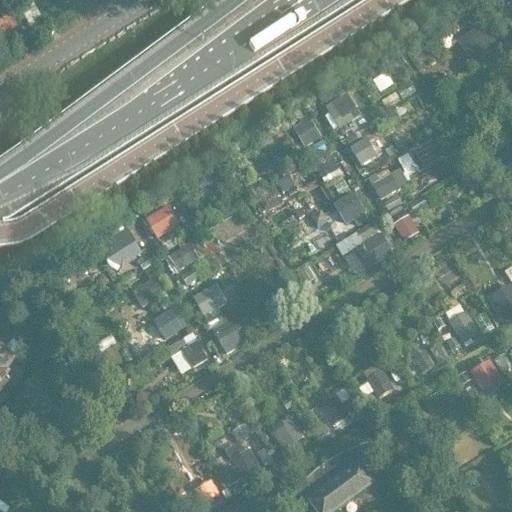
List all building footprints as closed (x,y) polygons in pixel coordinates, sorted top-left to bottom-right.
[(43,20),(31,0),(30,0),(22,5),(27,15),(24,17),(29,28),(43,20)] [(0,50),(23,37),(8,11),(0,16),(0,50)] [(483,25),(473,31),(481,43),(491,37),(483,25)] [(511,86),(511,67),(509,63),(490,76),(501,94),(511,86)] [(329,116),(338,131),(361,118),(352,102),(329,116)] [(309,121),(293,131),(305,149),(321,139),(309,121)] [(404,148),(399,138),(392,142),(398,151),(404,148)] [(350,150),(360,168),(377,158),(367,140),(350,150)] [(346,177),(336,160),(316,172),(326,189),(346,177)] [(380,203),(399,192),(389,176),(371,187),(380,203)] [(389,213),(402,205),(397,198),(385,206),(389,213)] [(356,221),(367,214),(358,200),(347,206),(356,221)] [(162,215),(147,224),(157,240),(172,231),(162,215)] [(418,232),(409,216),(394,225),(403,241),(418,232)] [(377,237),(371,227),(358,235),(364,245),(377,237)] [(382,238),(371,245),(380,259),(391,253),(382,238)] [(133,243),(117,253),(124,264),(140,254),(133,243)] [(191,265),(181,250),(168,258),(177,273),(191,265)] [(166,293),(156,278),(133,293),(143,308),(166,293)] [(506,321),(511,317),(511,284),(492,296),(506,321)] [(33,295),(38,303),(46,298),(41,290),(33,295)] [(220,308),(210,290),(193,300),(204,318),(220,308)] [(186,328),(175,310),(138,333),(150,351),(186,328)] [(480,339),(466,314),(448,324),(463,348),(480,339)] [(228,326),(214,335),(225,352),(239,343),(228,326)] [(206,359),(196,343),(181,353),(190,369),(206,359)] [(435,367),(426,352),(413,359),(422,374),(435,367)] [(0,381),(13,365),(11,363),(11,359),(4,353),(0,355),(0,354),(0,381)] [(502,382),(490,363),(471,375),(482,394),(502,382)] [(378,401),(393,391),(382,374),(367,384),(378,401)] [(0,397),(12,382),(7,378),(0,386),(0,397)] [(451,388),(442,394),(448,405),(458,399),(451,388)] [(449,414),(439,396),(423,405),(434,423),(449,414)] [(349,419),(339,402),(321,412),(331,430),(349,419)] [(281,453),(304,440),(292,420),(281,426),(283,430),(272,436),(281,453)] [(340,511),(374,487),(374,486),(373,486),(360,468),(359,469),(356,466),(367,460),(373,445),(361,448),(349,453),(337,458),(326,464),(316,472),(306,480),(297,489),(289,499),(282,509),(297,509),(307,502),(310,505),(309,506),(314,511),(340,511)] [(287,450),(273,459),(278,466),(292,458),(287,450)] [(259,471),(248,453),(231,462),(235,469),(224,476),(230,488),(259,471)] [(202,506),(219,497),(211,483),(195,493),(202,506)] [(180,504),(189,499),(182,488),(173,493),(180,504)] [(162,511),(153,497),(136,508),(138,511),(162,511)]
